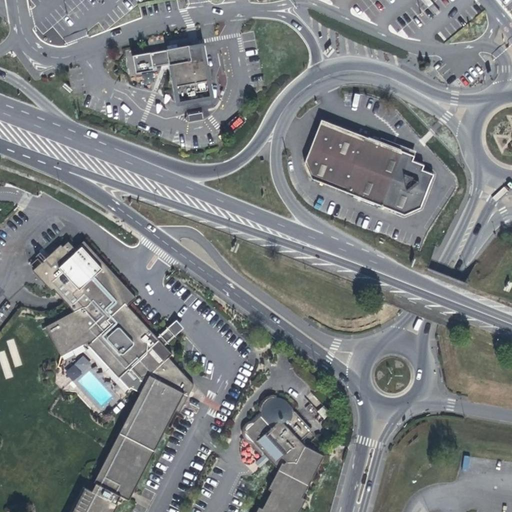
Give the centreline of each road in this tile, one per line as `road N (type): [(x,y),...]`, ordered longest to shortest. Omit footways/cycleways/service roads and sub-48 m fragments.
road 1 (primary): [(0,142),(511,331)]
road 2 (primary): [(0,143),(109,200),(360,387)]
road 3 (primary): [(358,255),(86,144)]
road 4 (primary): [(315,76),(289,92),(257,145),(214,170),(86,144)]
road 5 (primary): [(358,255),(299,210),(279,180),(285,115),(315,76)]
road 6 (tertiary): [(483,167),(448,257),(413,316),(386,342)]
road 7 (primary): [(511,318),(358,255)]
